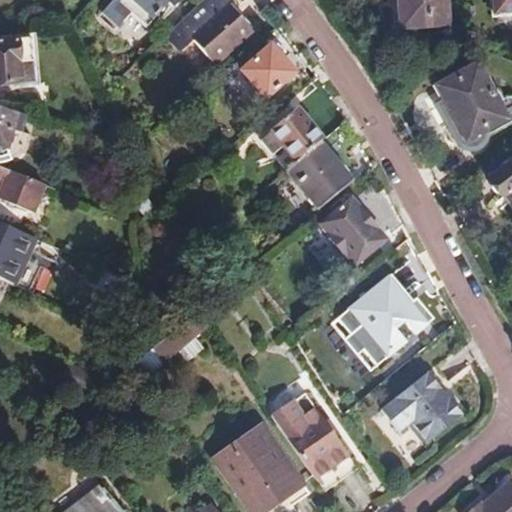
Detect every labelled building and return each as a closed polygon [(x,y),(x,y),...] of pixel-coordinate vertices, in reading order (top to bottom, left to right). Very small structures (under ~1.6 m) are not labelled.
[(109,0),(96,15),(113,30),(125,16),(141,30),(145,26),(146,27),(151,21),(149,20),(163,6),(167,9),(175,0),(109,0)] [(199,0),(176,24),(210,64),(245,33),(222,6),(226,2),(228,0),(199,0)] [(441,0),(385,0),(386,28),(443,26),(441,0)] [(511,0),(486,0),(488,18),(499,17),(501,24),(507,30),(511,32),(511,0)] [(222,6),(245,33),(250,29),(226,2),(222,6)] [(294,49),(282,34),(237,73),(261,101),(290,75),(278,62),(294,49)] [(0,42),(0,86),(18,84),(15,68),(28,66),(24,39),(0,42)] [(471,66),(434,86),(442,102),(434,106),(454,144),(457,146),(461,147),(465,148),(470,147),(473,145),(476,141),(478,138),(478,130),(496,120),(499,126),(511,118),(511,117),(511,106),(502,100),(497,102),(492,92),(487,95),(471,66)] [(219,85),(237,102),(247,91),(230,74),(219,85)] [(343,120),(319,83),(315,86),(312,83),(287,103),(293,111),(256,141),(267,156),(278,147),(291,163),(343,120)] [(0,109),(0,148),(4,149),(15,114),(0,109)] [(25,117),(15,114),(4,149),(0,148),(0,164),(1,164),(2,164),(3,164),(4,163),(5,163),(6,163),(7,162),(8,162),(9,162),(10,161),(11,161),(11,160),(12,160),(13,159),(14,159),(14,158),(15,158),(16,158),(16,157),(17,156),(18,156),(18,155),(19,155),(19,154),(20,153),(24,154),(30,135),(20,133),(25,117)] [(291,163),(281,171),(314,212),(339,191),(368,166),(343,120),(291,163)] [(115,144),(112,130),(89,124),(85,135),(115,144)] [(511,159),(486,180),(499,197),(505,192),(511,200),(511,159)] [(401,228),(368,166),(339,191),(348,201),(318,226),(351,268),(401,228)] [(0,173),(0,207),(31,217),(41,186),(0,173)] [(511,200),(505,192),(499,197),(511,212),(511,200)] [(0,280),(11,286),(33,239),(0,224),(0,280)] [(376,289),(349,314),(385,325),(376,357),(379,360),(417,327),(414,325),(416,321),(411,314),(406,316),(403,312),(399,315),(387,302),(390,297),(384,291),(379,293),(376,289)] [(195,311),(149,350),(148,350),(126,369),(138,385),(207,328),(195,311)] [(385,325),(349,314),(333,328),(337,333),(335,338),(341,346),(347,345),(351,349),(357,344),(362,340),(376,357),(385,325)] [(362,340),(357,344),(374,364),(376,357),(362,340)] [(92,398),(107,385),(66,366),(58,384),(81,394),(81,393),(92,398)] [(409,422),(428,444),(461,415),(457,411),(459,407),(453,400),(450,402),(434,383),(435,379),(431,375),(428,376),(425,373),(379,411),(397,432),(405,426),(409,422)] [(269,417),(280,432),(321,492),(357,468),(316,407),(305,392),(269,417)] [(424,448),(428,444),(409,422),(405,426),(424,448)] [(255,425),(210,457),(247,511),(244,511),(276,511),(285,505),(287,507),(306,493),(255,425)] [(487,492),(477,501),(464,511),(511,511),(511,486),(506,481),(490,495),(487,492)] [(70,507),(63,511),(116,511),(99,491),(77,509),(70,507)]
